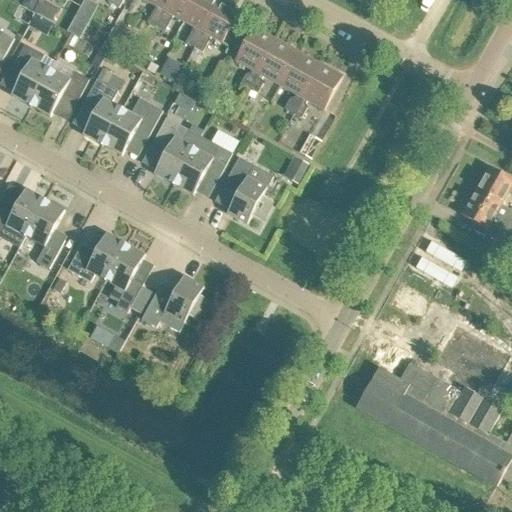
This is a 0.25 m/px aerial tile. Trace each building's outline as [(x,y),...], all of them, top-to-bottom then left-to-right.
[(106,0),(110,2),(108,5),(120,11),(125,0),(106,0)] [(157,29),(173,0),(147,0),(146,3),(157,9),(148,24),(157,29)] [(174,19),(184,24),(197,0),(173,0),(157,29),(165,34),(174,19)] [(213,0),(197,0),(184,24),(195,30),(186,46),(194,51),(220,4),(213,0)] [(36,15),(65,31),(72,19),(43,2),(36,15)] [(194,51),(203,55),(212,40),(223,46),(240,15),(220,4),(194,51)] [(249,91),(276,42),(254,29),(236,64),(252,73),(251,76),(247,77),(241,87),(249,91)] [(0,61),(3,63),(15,42),(0,33),(0,61)] [(280,88),(299,54),(276,42),(249,91),(258,96),(263,87),(262,83),(264,80),(280,88)] [(12,98),(32,109),(52,72),(41,67),(45,58),(26,48),(14,69),(25,75),(12,98)] [(293,116),(321,66),(299,54),(280,88),(297,98),(295,100),(290,102),(285,111),(293,116)] [(64,97),(78,105),(90,83),(75,75),(77,71),(58,61),(52,72),(32,109),(51,119),(64,97)] [(184,68),(170,61),(161,77),(175,85),(184,68)] [(321,66),(293,116),(302,121),(307,111),(306,106),(307,104),(325,114),(343,79),(321,66)] [(230,75),(222,70),(213,86),(221,91),(230,75)] [(104,71),(97,82),(84,108),(96,114),(84,137),(103,148),(123,112),(112,106),(125,82),(104,71)] [(196,105),(180,96),(175,106),(191,115),(196,105)] [(123,112),(103,148),(123,159),(135,136),(148,143),(163,114),(140,101),(132,116),(123,112)] [(175,187),(195,151),(184,145),(190,133),(167,121),(153,146),(168,154),(155,177),(175,187)] [(313,162),(322,144),(312,138),(302,156),(313,162)] [(195,151),(175,187),(194,198),(207,175),(219,182),(233,157),(212,145),(205,157),(195,151)] [(309,167),(294,159),(289,168),(304,176),(309,167)] [(274,179),(255,168),(240,160),(226,186),(240,193),(228,216),(248,227),(252,219),(263,225),(274,205),(263,199),(274,179)] [(477,194),(501,208),(509,193),(511,194),(511,181),(491,170),(477,194)] [(14,215),(0,207),(0,241),(1,240),(20,251),(26,239),(46,203),(27,192),(14,215)] [(493,222),(501,208),(477,194),(463,218),(506,242),(511,232),(493,222)] [(65,214),(46,203),(26,239),(45,249),(37,265),(50,272),(66,243),(53,236),(65,214)] [(96,277),(107,284),(127,247),(107,236),(95,259),(80,251),(68,273),(91,286),(96,277)] [(107,284),(115,288),(109,300),(118,305),(116,309),(128,316),(131,311),(141,317),(153,296),(143,290),(144,287),(134,281),(146,258),(127,247),(107,284)] [(200,324),(211,304),(200,298),(205,290),(185,279),(175,297),(161,289),(142,323),(157,331),(160,325),(180,335),(189,318),(200,324)] [(387,364),(363,407),(507,489),(511,480),(511,440),(497,432),(511,405),(493,395),(511,362),(511,351),(465,325),(445,360),(467,373),(460,385),(419,361),(410,377),(387,364)]
